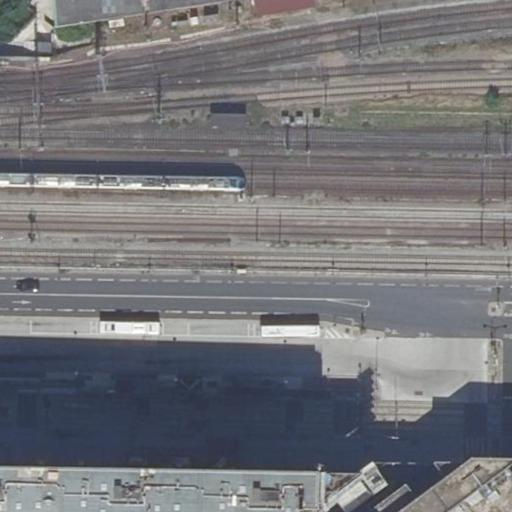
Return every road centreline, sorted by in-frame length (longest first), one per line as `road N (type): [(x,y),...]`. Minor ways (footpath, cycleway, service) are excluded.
road 1 (primary): [(0,294),(511,307)]
road 2 (primary): [(92,0),(511,218)]
